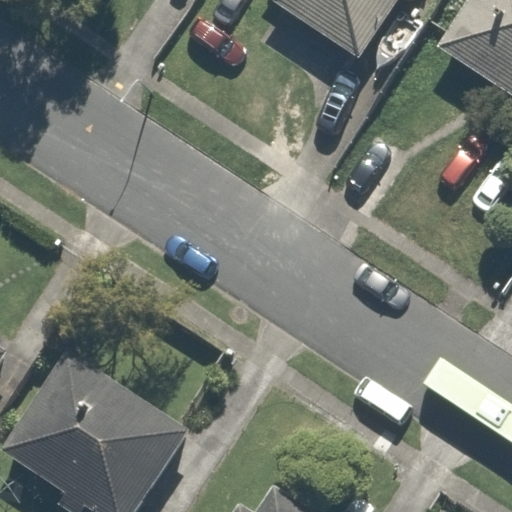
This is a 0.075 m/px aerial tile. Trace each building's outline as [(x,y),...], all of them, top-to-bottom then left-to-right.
[(400,0),(280,0),(360,57),(400,0)] [(511,0),(479,0),(445,48),(511,95),(511,0)] [(0,377),(12,361),(0,352),(0,377)] [(77,352),(4,452),(85,511),(134,511),(190,435),(77,352)] [(320,511),(283,487),(266,511),(254,511),(244,506),(240,511),(320,511)]
